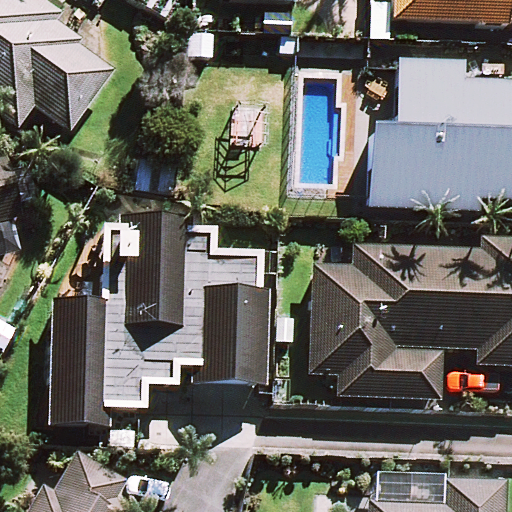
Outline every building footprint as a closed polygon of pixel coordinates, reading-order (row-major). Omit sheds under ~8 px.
[(0,0),(0,130),(16,143),(33,120),(70,146),(114,87),(76,60),(80,55),(56,38),(62,30),(20,0),(0,0)] [(231,0),(231,16),(298,18),(298,0),(231,0)] [(511,0),(392,0),(391,36),(505,40),(506,27),(511,26),(511,0)] [(368,145),(365,222),(478,226),(478,216),(511,217),(511,100),(459,98),(460,77),(391,74),(389,146),(368,145)] [(169,175),(132,168),(127,197),(163,204),(169,175)] [(0,236),(19,232),(6,173),(0,174),(0,297),(8,284),(0,278),(0,236)] [(98,317),(52,316),(48,441),(109,443),(110,427),(143,428),(144,405),(175,406),(176,386),(191,387),(190,401),(262,403),(265,306),(258,306),(259,269),(213,267),(213,248),(191,247),(191,235),(121,232),(120,245),(101,244),(98,317)] [(310,279),(307,389),(336,390),(336,411),(439,415),(441,364),(474,365),(473,379),(511,380),(511,252),(479,251),(478,263),(351,259),(350,281),(310,279)] [(116,511),(126,496),(76,466),(53,506),(43,500),(36,511),(116,511)] [(501,511),(503,494),(444,492),(443,511),(501,511)]
